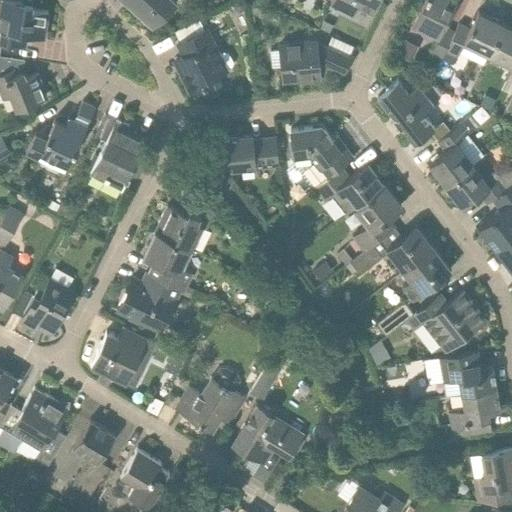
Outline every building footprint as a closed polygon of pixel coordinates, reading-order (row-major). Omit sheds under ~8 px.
[(0,52),(1,44),(25,48),(27,36),(44,38),(48,12),(31,9),(32,4),(32,0),(30,0),(22,0),(22,3),(0,0),(0,17),(3,18),(1,27),(0,26),(0,52)] [(153,30),(177,3),(174,0),(126,0),(137,9),(134,13),(153,30)] [(353,16),(359,4),(372,10),(376,0),(331,0),(329,5),(353,16)] [(445,52),(454,32),(444,27),(457,1),(454,0),(424,0),(413,25),(437,37),(429,55),(441,60),(445,52)] [(464,44),(488,55),(503,24),(478,12),(469,29),(458,24),(454,32),(445,52),(457,58),(464,44)] [(511,83),(511,28),(503,24),(488,55),(511,67),(506,80),(511,83)] [(204,31),(180,42),(187,55),(177,60),(192,91),(209,83),(207,79),(224,71),(204,31)] [(316,41),(279,45),(283,81),(319,77),(319,75),(327,74),(331,66),(343,71),(349,58),(316,43),(316,41)] [(10,96),(15,109),(45,97),(36,74),(24,79),(21,72),(14,75),(12,71),(0,75),(0,93),(2,99),(10,96)] [(435,128),(424,115),(434,107),(419,87),(409,95),(398,80),(377,98),(395,121),(397,119),(405,129),(402,131),(413,145),(435,128)] [(511,96),(506,108),(507,108),(502,118),(511,122),(511,119),(511,96)] [(77,114),(89,121),(95,108),(82,102),(77,114)] [(39,154),(67,166),(86,123),(68,115),(65,124),(54,119),(46,137),(35,131),(26,152),(37,157),(39,154)] [(90,174),(122,189),(146,138),(127,129),(129,124),(116,118),(90,174)] [(446,186),(473,164),(457,143),(474,129),(467,119),(437,141),(445,151),(429,163),(446,186)] [(331,175),(342,167),(354,157),(346,147),(341,150),(323,127),(292,131),(296,158),(309,156),(319,169),(324,165),(331,175)] [(231,172),(278,167),(275,142),(252,145),(251,135),(221,138),(223,161),(231,172)] [(0,159),(11,153),(2,137),(0,137),(0,159)] [(347,195),(356,206),(385,183),(368,162),(349,177),(342,167),(331,175),(314,188),(324,201),(335,193),(341,200),(347,195)] [(487,205),(492,201),(509,187),(501,177),(490,185),(473,164),(446,186),(463,208),(479,195),(487,205)] [(363,252),(378,239),(392,228),(385,218),(403,205),(385,183),(356,206),(353,209),(366,226),(352,237),(363,252)] [(495,249),(511,235),(511,184),(509,187),(492,201),(500,210),(478,227),(495,249)] [(156,230),(192,249),(206,222),(212,226),(217,217),(198,194),(188,215),(169,205),(156,230)] [(10,205),(0,222),(0,242),(5,246),(24,213),(10,205)] [(416,226),(386,249),(385,249),(386,251),(402,271),(433,248),(416,226)] [(148,272),(193,294),(195,290),(187,286),(193,272),(183,267),(192,249),(156,230),(144,255),(154,261),(148,272)] [(511,235),(495,249),(511,270),(511,235)] [(350,262),(360,274),(382,257),(380,255),(386,251),(385,249),(386,249),(378,240),(363,252),(350,262)] [(14,256),(0,248),(0,305),(3,307),(22,272),(9,265),(14,256)] [(402,287),(411,300),(450,269),(433,248),(402,271),(410,281),(402,287)] [(116,309),(161,332),(177,299),(180,294),(190,299),(193,294),(148,272),(141,287),(130,281),(116,309)] [(40,293),(37,291),(22,318),(35,325),(38,319),(48,325),(44,330),(50,333),(74,290),(50,276),(40,293)] [(414,313),(444,350),(483,320),(461,292),(445,304),(438,294),(414,313)] [(376,323),(386,335),(413,313),(404,301),(376,323)] [(126,381),(135,363),(147,338),(123,326),(118,337),(106,331),(90,364),(126,381)] [(460,394),(496,388),(492,365),(480,367),(477,350),(438,357),(442,382),(458,379),(460,394)] [(250,391),(262,399),(283,365),(271,358),(269,361),(250,391)] [(0,415),(7,402),(1,399),(14,375),(0,367),(0,415)] [(200,393),(198,391),(184,414),(212,431),(220,417),(231,423),(245,398),(210,377),(200,393)] [(47,440),(49,441),(65,415),(54,408),(58,402),(35,387),(20,412),(11,406),(0,425),(0,426),(40,451),(47,440)] [(448,411),(452,436),(491,429),(488,412),(499,410),(496,388),(460,394),(463,408),(448,411)] [(274,414),(257,403),(232,443),(251,455),(254,451),(267,459),(274,447),(289,456),(303,432),(274,414)] [(72,485),(90,496),(108,467),(99,461),(115,435),(90,420),(73,448),(89,458),(72,485)] [(477,501),(497,503),(510,501),(507,486),(511,485),(511,468),(511,464),(511,463),(511,448),(480,454),(484,474),(477,476),(478,477),(472,478),(477,501)] [(120,476),(145,491),(138,502),(148,508),(169,473),(159,467),(161,464),(136,449),(120,476)] [(337,495),(347,501),(340,511),(397,511),(403,503),(384,491),(379,498),(351,480),(349,483),(346,481),(337,495)]
